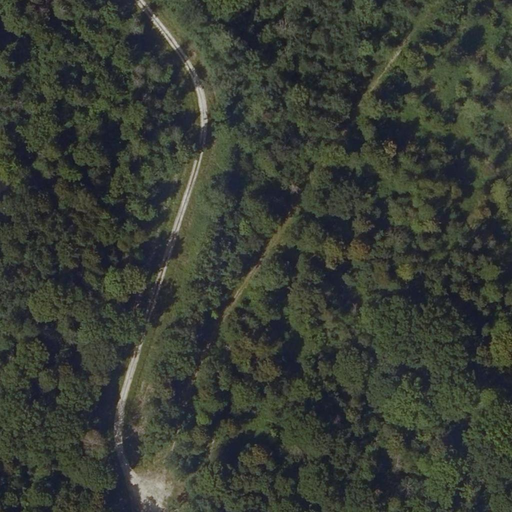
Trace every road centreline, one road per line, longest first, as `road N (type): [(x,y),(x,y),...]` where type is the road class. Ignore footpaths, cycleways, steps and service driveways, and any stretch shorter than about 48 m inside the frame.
road 1 (track): [(453,0),(333,144),(212,335),(156,508)]
road 2 (track): [(134,0),(185,62),(205,112),(198,166),(115,430),(128,476),(156,508)]
